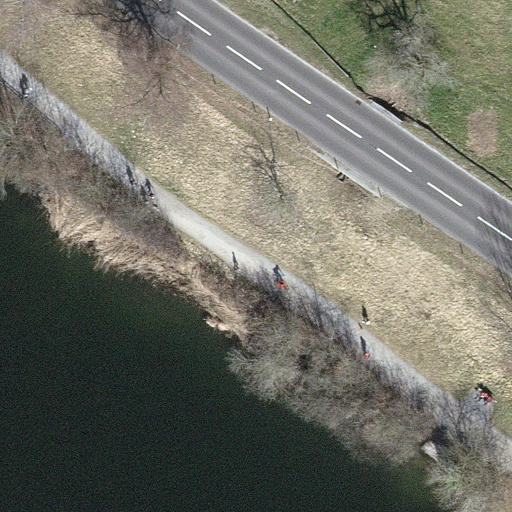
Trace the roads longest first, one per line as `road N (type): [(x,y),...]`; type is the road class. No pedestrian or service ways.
road 1 (track): [(511,452),(131,174),(0,63)]
road 2 (secondary): [(165,0),(511,239)]
